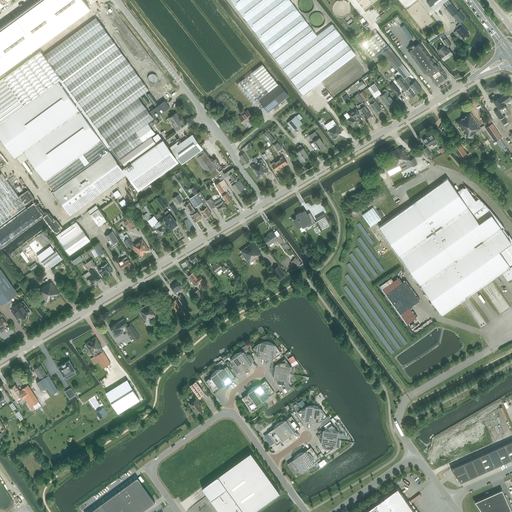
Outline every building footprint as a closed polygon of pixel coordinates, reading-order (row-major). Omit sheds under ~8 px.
[(83,0),(0,0),(0,79),(40,50),(43,54),(94,15),(83,0)] [(303,95),(356,55),(332,24),(317,36),(289,0),(230,0),(303,95)] [(452,16),(458,12),(451,4),(452,3),(449,0),(429,0),(427,2),(434,10),(443,4),(452,16)] [(456,18),(460,23),(464,19),(460,14),(456,18)] [(43,54),(41,56),(58,80),(101,140),(109,151),(117,161),(151,136),(144,126),(154,118),(138,98),(149,90),(95,17),(43,54)] [(469,32),(460,23),(456,26),(458,29),(456,31),(455,32),(455,34),(457,37),(459,37),(460,35),(462,38),(469,32)] [(490,36),(493,34),(487,24),(484,27),(490,36)] [(382,52),(389,47),(377,32),(361,44),(373,60),(382,52)] [(447,47),(451,44),(446,38),(443,40),(447,47)] [(413,45),(407,49),(408,51),(424,74),(425,73),(424,73),(426,72),(436,85),(447,77),(433,58),(432,59),(420,43),(415,47),(413,45)] [(443,46),(437,50),(440,53),(439,54),(444,60),(452,54),(448,48),(445,49),(443,46)] [(395,68),(401,63),(402,63),(389,47),(382,52),(395,68)] [(40,50),(0,79),(0,135),(2,138),(2,139),(3,141),(4,140),(4,141),(3,142),(5,144),(6,143),(6,144),(7,146),(8,146),(15,157),(15,156),(19,162),(28,155),(46,180),(101,140),(58,80),(41,56),(43,54),(40,50)] [(404,79),(407,76),(410,74),(401,63),(395,68),(401,75),(404,79)] [(253,104),(259,100),(278,84),(262,64),(237,84),(253,104)] [(404,79),(401,75),(395,80),(404,91),(410,98),(416,94),(416,93),(409,85),(404,79)] [(407,76),(404,79),(409,85),(416,93),(422,89),(415,80),(412,83),(407,76)] [(356,85),(360,90),(366,86),(362,80),(356,85)] [(375,83),(374,83),(368,88),(375,98),(379,95),(386,105),(393,101),(388,94),(388,92),(387,90),(385,89),(383,90),(383,92),(382,93),(375,83)] [(278,84),(259,100),(268,112),(288,95),(279,84),(278,84)] [(322,95),(327,101),(331,97),(327,92),(322,95)] [(505,104),(511,99),(511,98),(508,93),(499,99),(499,98),(494,101),(499,109),(506,105),(505,104)] [(376,113),(381,109),(376,102),(372,97),(369,99),(373,104),(371,106),(376,113)] [(159,104),(150,111),(155,118),(170,107),(164,100),(159,104)] [(357,106),(359,109),(366,118),(371,114),(365,106),(365,105),(363,102),(357,106)] [(348,113),(345,115),(348,119),(352,126),(360,121),(357,116),(359,114),(356,109),(351,112),(348,114),(348,113)] [(247,111),(239,117),(244,123),(245,123),(249,127),(251,125),(256,122),(252,117),(247,111)] [(179,124),(182,122),(178,117),(178,116),(176,113),(169,118),(175,125),(173,127),(176,130),(181,126),(179,124)] [(463,118),(474,134),(477,132),(476,131),(481,128),(470,113),(463,118)] [(296,116),(290,121),(296,128),(302,123),(296,116)] [(467,139),(474,134),(463,118),(456,122),(465,136),(464,137),(466,139),(467,138),(467,139)] [(333,126),(328,130),(333,139),(337,136),(337,135),(339,134),(341,132),(335,123),(332,125),(333,126)] [(493,140),(500,135),(492,123),(485,128),(493,140)] [(273,141),(266,132),(261,136),(269,145),(273,141)] [(318,149),(324,145),(319,137),(319,138),(315,132),(309,136),(311,139),(313,137),(315,140),(313,142),(318,149)] [(158,133),(157,133),(153,137),(156,142),(161,139),(162,139),(158,133)] [(192,134),(171,149),(180,162),(182,164),(183,163),(194,155),(202,149),(203,149),(192,134)] [(433,146),(437,144),(434,140),(435,140),(432,134),(423,140),(426,145),(431,142),(433,146)] [(151,136),(117,161),(123,170),(157,145),(151,136)] [(101,140),(46,180),(54,191),(109,151),(101,140)] [(274,145),(278,152),(282,149),(278,143),(274,145)] [(461,160),(468,155),(460,144),(454,149),(461,160)] [(296,152),(299,156),(298,157),(301,162),(304,160),(303,158),(305,157),(305,158),(307,156),(308,155),(303,148),(300,145),(297,147),(299,150),(296,152)] [(417,164),(414,158),(411,159),(409,156),(407,156),(403,148),(399,150),(399,149),(389,153),(394,163),(385,168),(390,177),(412,166),(412,167),(417,164)] [(422,150),(427,157),(431,155),(427,148),(422,150)] [(204,152),(202,149),(194,155),(196,158),(207,175),(211,179),(220,173),(219,172),(216,168),(205,152),(204,152)] [(109,151),(54,191),(71,214),(89,201),(126,174),(123,170),(117,161),(109,151)] [(245,164),(249,161),(244,153),(239,156),(245,164)] [(280,159),(277,161),(281,167),(287,163),(283,156),(279,158),(280,159)] [(256,163),(263,174),(268,171),(266,167),(267,167),(262,159),(258,162),(255,157),(253,159),(256,163)] [(281,167),(277,161),(275,162),(274,161),(271,164),(276,171),(281,167)] [(258,178),(263,174),(256,163),(254,165),(254,166),(251,168),(258,178)] [(237,179),(233,173),(229,175),(233,181),(230,183),(237,193),(243,188),(240,185),(242,184),(239,180),(237,182),(236,180),(237,179)] [(0,225),(25,207),(1,174),(0,174),(0,225)] [(174,175),(170,178),(175,185),(179,182),(174,175)] [(474,202),(464,188),(458,192),(447,178),(379,227),(442,315),(502,272),(507,278),(507,279),(510,277),(511,277),(511,276),(511,239),(511,237),(509,234),(508,235),(504,229),(505,228),(504,227),(500,221),(498,218),(496,216),(493,213),(490,209),(487,206),(483,202),(480,199),(479,198),(474,202)] [(226,203),(232,199),(230,196),(230,195),(228,191),(226,193),(225,190),(229,188),(223,179),(215,185),(226,203)] [(127,185),(132,195),(136,193),(130,183),(127,185)] [(124,187),(119,190),(125,199),(130,196),(124,187)] [(117,190),(113,193),(116,198),(121,194),(117,190)] [(177,205),(182,201),(178,195),(176,192),(171,195),(173,198),(177,205)] [(205,218),(211,214),(204,204),(207,202),(200,192),(190,198),(196,207),(199,205),(203,210),(200,211),(205,218)] [(168,205),(162,196),(157,200),(164,209),(168,205)] [(221,198),(215,202),(212,197),(207,200),(212,209),(215,206),(218,211),(226,207),(223,201),(222,201),(221,198)] [(124,199),(119,202),(123,207),(127,204),(124,199)] [(182,203),(190,214),(195,211),(189,201),(187,203),(185,201),(182,203)] [(380,220),(372,208),(362,215),(370,227),(380,220)] [(90,215),(96,223),(104,217),(98,209),(90,215)] [(195,211),(190,214),(195,222),(200,219),(202,218),(197,211),(196,212),(195,211)] [(300,213),(297,215),(297,216),(299,219),(298,219),(299,220),(295,222),(298,227),(302,225),(303,226),(310,222),(312,224),(316,222),(311,214),(308,216),(305,211),(301,214),(300,213)] [(176,225),(177,224),(170,214),(164,218),(167,222),(165,223),(168,226),(169,225),(171,228),(172,227),(173,228),(177,226),(176,225)] [(324,214),(319,217),(325,227),(330,224),(324,214)] [(161,236),(167,231),(162,224),(161,225),(159,221),(158,222),(154,216),(148,221),(152,227),(154,225),(156,228),(155,229),(161,236)] [(56,235),(61,242),(69,254),(90,240),(81,228),(76,221),(56,235)] [(43,231),(27,243),(37,255),(45,266),(50,262),(59,255),(51,244),(43,250),(52,243),(43,231)] [(279,244),(283,241),(279,235),(277,237),(273,231),(269,234),(270,235),(264,239),(268,245),(277,240),(279,244)] [(112,232),(105,236),(106,236),(111,244),(110,244),(110,245),(118,240),(112,232)] [(131,246),(136,253),(137,252),(139,256),(149,250),(142,239),(133,244),(129,238),(124,241),(128,248),(131,246)] [(258,256),(262,254),(253,242),(240,252),(249,264),(259,257),(258,256)] [(93,247),(98,256),(104,253),(99,244),(93,247)] [(189,258),(193,263),(193,264),(198,261),(194,254),(189,258)] [(62,259),(59,255),(50,262),(52,266),(62,259)] [(117,262),(121,268),(122,269),(126,267),(128,269),(133,266),(127,256),(117,262)] [(84,265),(87,268),(89,271),(84,275),(91,285),(95,282),(97,284),(102,281),(95,271),(93,268),(96,266),(91,260),(84,265)] [(212,266),(213,268),(214,269),(213,269),(215,271),(216,272),(221,269),(223,271),(226,269),(224,265),(223,266),(219,261),(212,266)] [(108,263),(100,268),(98,269),(102,276),(105,274),(106,275),(113,271),(108,263)] [(278,265),(272,270),(279,279),(285,275),(278,265)] [(18,293),(0,269),(0,268),(0,302),(2,305),(18,293)] [(231,278),(234,276),(231,272),(228,269),(226,270),(228,274),(231,278)] [(200,277),(196,280),(192,274),(188,276),(195,286),(199,283),(199,284),(203,280),(200,277)] [(179,290),(183,288),(178,281),(170,286),(176,295),(179,293),(178,293),(180,292),(179,290)] [(387,294),(397,307),(417,294),(409,281),(404,284),(402,281),(395,286),(388,291),(389,293),(387,294)] [(46,302),(59,293),(51,282),(48,284),(47,283),(38,290),(46,302)] [(203,296),(202,295),(198,290),(193,294),(195,296),(196,295),(199,299),(203,296)] [(178,314),(184,310),(176,299),(170,303),(178,314)] [(14,309),(11,311),(17,319),(20,317),(21,318),(22,319),(24,319),(26,318),(26,316),(25,315),(27,314),(27,313),(30,311),(23,301),(20,303),(13,307),(14,309)] [(149,319),(155,316),(153,312),(155,311),(150,303),(139,310),(146,321),(144,322),(148,328),(153,325),(149,319)] [(124,319),(110,328),(114,335),(122,330),(122,329),(128,325),(124,319)] [(139,338),(135,331),(131,325),(126,328),(134,341),(139,338)] [(102,369),(111,363),(102,349),(102,348),(100,346),(101,345),(96,337),(92,340),(91,339),(89,341),(85,344),(92,355),(93,355),(102,369)] [(258,357),(265,358),(268,343),(260,342),(252,348),(258,357)] [(268,343),(265,358),(273,359),(281,353),(275,345),(268,343)] [(237,356),(246,368),(252,364),(243,351),(237,356)] [(240,372),(246,368),(237,356),(231,360),(234,365),(231,367),(234,371),(237,374),(240,372)] [(276,364),(275,372),(289,374),(291,367),(284,358),(276,364)] [(69,360),(58,367),(64,377),(75,370),(69,360)] [(40,378),(46,375),(41,365),(34,369),(40,378)] [(217,372),(226,385),(235,378),(227,366),(223,369),(223,368),(217,372)] [(214,393),(226,385),(217,372),(205,381),(214,393)] [(289,374),(275,372),(274,379),(280,387),(288,381),(289,374)] [(52,394),(58,391),(49,375),(37,383),(41,390),(47,387),(52,394)] [(130,380),(109,393),(120,409),(141,396),(130,380)] [(254,389),(263,401),(274,392),(266,380),(254,389)] [(198,398),(200,397),(204,393),(196,381),(190,386),(198,398)] [(14,385),(9,389),(12,393),(11,393),(15,399),(16,398),(17,400),(14,402),(18,408),(20,406),(17,402),(27,396),(33,405),(39,401),(31,389),(23,393),(23,392),(21,392),(19,393),(14,385)] [(71,388),(65,391),(69,398),(75,395),(71,388)] [(251,409),(263,401),(254,389),(242,397),(251,409)] [(189,404),(196,413),(202,409),(196,400),(189,404)] [(311,422),(313,407),(306,406),(298,412),(304,421),(311,422)] [(321,408),(313,407),(311,422),(319,423),(327,417),(321,408)] [(0,444),(3,451),(33,435),(31,435),(35,433),(35,429),(33,426),(35,425),(39,424),(38,423),(43,420),(38,421),(36,415),(34,413),(33,413),(24,418),(25,418),(5,428),(6,431),(7,437),(4,437),(0,439),(0,444)] [(291,416),(280,424),(288,436),(300,428),(291,416)] [(288,436),(280,424),(268,433),(276,445),(288,436)] [(323,430),(322,437),(337,440),(338,432),(332,424),(323,430)] [(337,440),(322,437),(321,445),(327,453),(336,447),(337,440)] [(505,444),(496,448),(503,463),(511,459),(505,444)] [(311,447),(299,455),(308,468),(320,459),(311,447)] [(496,448),(488,452),(495,467),(503,463),(496,448)] [(208,495),(219,511),(252,511),(280,492),(250,452),(202,487),(208,495)] [(488,452),(480,456),(487,471),(495,467),(488,452)] [(308,468),(299,455),(287,464),(296,476),(308,468)] [(480,456),(472,459),(478,474),(487,471),(480,456)] [(470,478),(478,474),(472,459),(463,463),(467,471),(470,478)] [(451,469),(456,475),(467,471),(463,463),(451,469)] [(461,482),(470,478),(467,471),(456,475),(461,482)] [(137,477),(88,511),(140,511),(155,502),(137,477)] [(414,511),(407,501),(404,496),(397,487),(362,511),(414,511)] [(511,511),(502,490),(475,502),(482,511),(511,511)]
